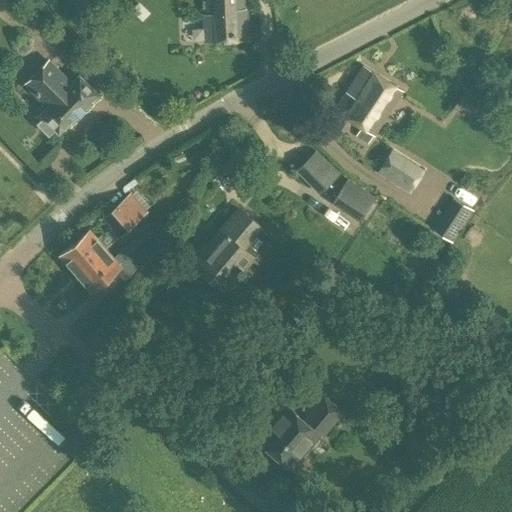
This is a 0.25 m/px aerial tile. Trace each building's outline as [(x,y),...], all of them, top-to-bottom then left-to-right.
[(246,38),(243,0),(201,0),(202,12),(204,41),(246,38)] [(69,83),(47,60),(24,83),(47,106),(38,114),(42,117),(35,124),(47,135),(53,129),(57,133),(72,118),(73,119),(83,109),(82,108),(96,93),(78,75),(69,83)] [(373,133),(400,91),(362,67),(346,92),(345,92),(334,108),(361,125),(355,136),(367,143),(373,133)] [(476,117),(486,101),(470,90),(459,105),(476,117)] [(407,192),(422,169),(390,148),(375,171),(407,192)] [(317,193),(338,173),(314,149),(294,169),(317,193)] [(357,221),(374,197),(346,178),(330,202),(357,221)] [(132,190),(146,204),(152,197),(138,183),(132,190)] [(116,238),(146,212),(129,193),(99,219),(116,238)] [(451,242),(472,210),(452,197),(431,229),(451,242)] [(222,290),(250,257),(240,248),(258,227),(238,209),(206,248),(209,251),(195,267),(222,290)] [(142,215),(129,226),(137,236),(151,225),(150,224),(142,215)] [(75,274),(105,249),(88,230),(59,255),(75,274)] [(105,249),(75,274),(89,291),(115,270),(124,281),(129,276),(145,252),(133,239),(112,257),(105,249)] [(259,351),(273,335),(269,331),(254,350),(253,349),(236,370),(259,390),(278,367),(277,367),(286,355),(274,345),(265,356),(259,351)] [(321,435),(341,412),(319,393),(298,418),(284,406),(255,440),(290,469),(320,434),(321,435)]
